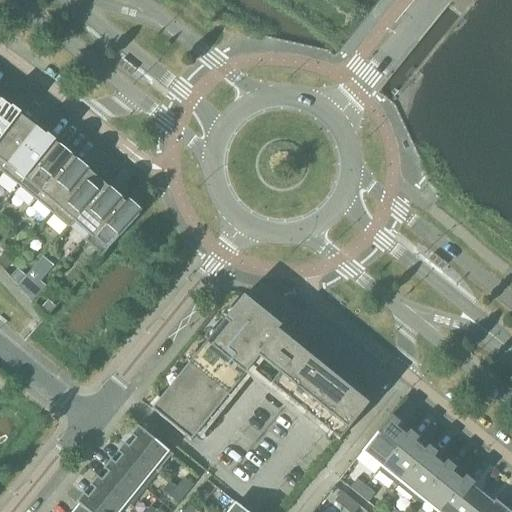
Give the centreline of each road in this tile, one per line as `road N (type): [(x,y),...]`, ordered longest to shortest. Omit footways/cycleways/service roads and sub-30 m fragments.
road 1 (tertiary): [(247,232),(92,423)]
road 2 (residential): [(397,307),(405,375),(511,461)]
road 3 (secondary): [(511,302),(358,174)]
road 4 (secondary): [(7,0),(139,99)]
road 5 (residential): [(0,53),(80,113),(139,99)]
road 6 (secondary): [(256,94),(138,0)]
road 7 (secondary): [(397,307),(511,398)]
road 8 (residential): [(0,338),(92,423)]
